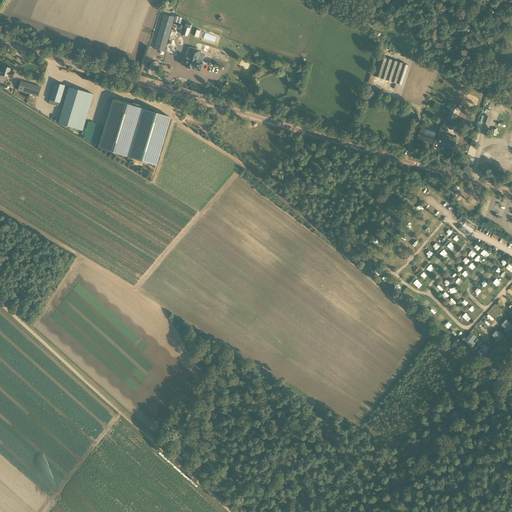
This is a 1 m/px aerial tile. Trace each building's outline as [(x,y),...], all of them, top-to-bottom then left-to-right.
[(164,52),(174,17),(164,14),(154,49),(164,52)] [(187,36),(190,28),(184,27),(181,35),(187,36)] [(191,54),(189,59),(184,58),(182,65),(187,66),(186,68),(191,69),(191,68),(200,71),(202,63),(196,61),(199,51),(190,48),(188,53),(191,54)] [(408,65),(403,64),(381,57),(375,77),(402,85),(408,65)] [(0,83),(4,84),(6,77),(8,77),(12,78),(14,72),(10,71),(10,69),(9,68),(7,67),(6,68),(3,66),(2,70),(0,69),(0,83)] [(38,96),(41,87),(20,81),(18,90),(38,96)] [(58,107),(64,86),(55,83),(49,104),(58,107)] [(82,131),(93,95),(69,87),(59,124),(82,131)] [(179,87),(178,93),(197,98),(198,95),(201,95),(201,92),(179,87)] [(128,157),(142,109),(113,100),(99,148),(128,157)] [(446,119),(449,120),(450,121),(455,108),(452,106),(446,119)] [(156,165),(171,117),(142,109),(128,157),(156,165)] [(417,139),(432,143),(435,132),(421,128),(419,135),(418,135),(417,139)] [(439,141),(438,145),(453,149),(455,142),(441,138),(440,141),(439,141)] [(469,235),(475,227),(466,221),(460,229),(469,235)] [(446,259),(449,255),(443,249),(439,253),(446,259)] [(487,258),(489,253),(483,250),(480,254),(487,258)] [(430,265),(426,268),(432,273),(435,270),(430,265)] [(413,283),(418,288),(422,284),(416,279),(413,283)] [(467,322),(471,318),(465,313),(462,316),(467,322)] [(511,324),(508,321),(503,326),(506,328),(504,330),(507,333),(511,327),(511,324)] [(461,334),(463,332),(458,327),(453,333),(458,338),(460,339),(463,335),(461,334)] [(504,337),(499,332),(494,337),(496,339),(495,341),(498,344),(504,337)] [(471,338),(466,334),(461,340),(467,344),(469,346),(472,342),(470,340),(471,338)] [(479,344),(474,340),(469,346),(475,350),(477,352),(480,348),(478,346),(479,344)] [(478,352),(485,358),(488,354),(486,352),(489,348),(484,344),(478,352)]
